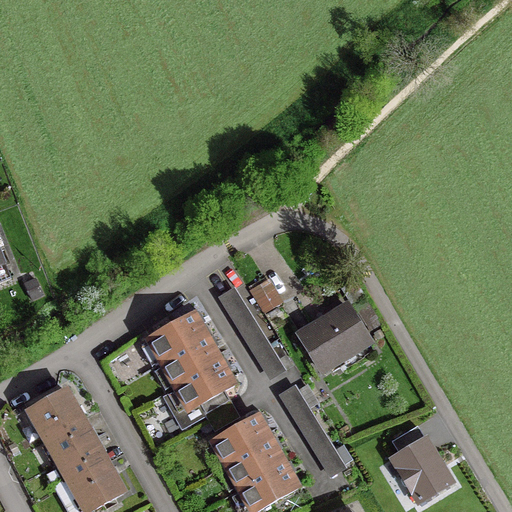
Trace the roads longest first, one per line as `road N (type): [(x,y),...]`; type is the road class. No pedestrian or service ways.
road 1 (residential): [(506,511),(345,241),(317,224),(284,220),(242,241),(75,350)]
road 2 (unknown): [(191,272),(324,495)]
road 3 (residential): [(75,350),(166,511)]
